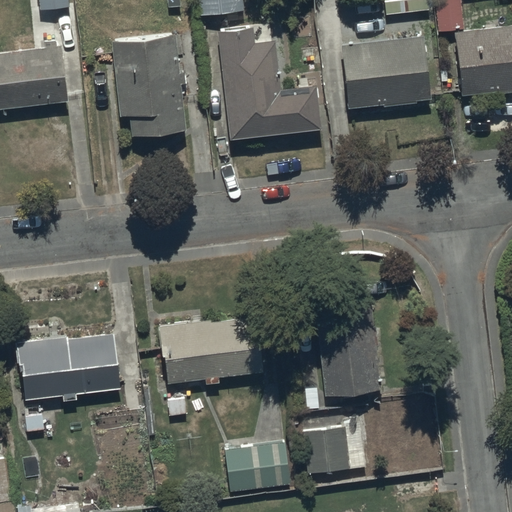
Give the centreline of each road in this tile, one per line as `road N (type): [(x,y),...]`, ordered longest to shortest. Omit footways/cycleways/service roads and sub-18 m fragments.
road 1 (residential): [(444,187),(0,241)]
road 2 (residential): [(444,187),(484,511)]
